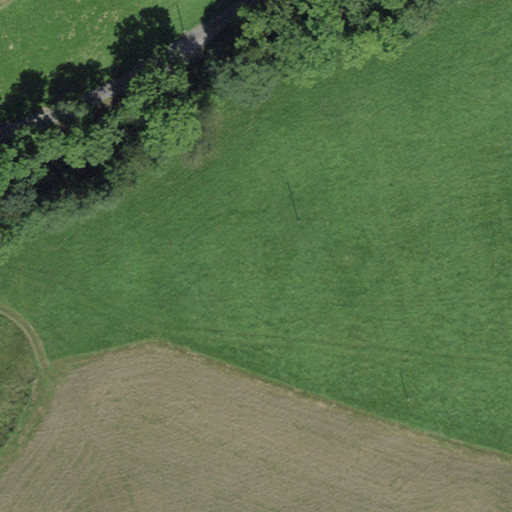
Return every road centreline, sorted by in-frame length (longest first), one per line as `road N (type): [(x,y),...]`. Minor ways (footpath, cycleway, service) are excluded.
road 1 (residential): [(0,137),(47,125),(149,71),(253,0)]
road 2 (track): [(0,315),(35,347),(40,390),(34,423),(0,466)]
